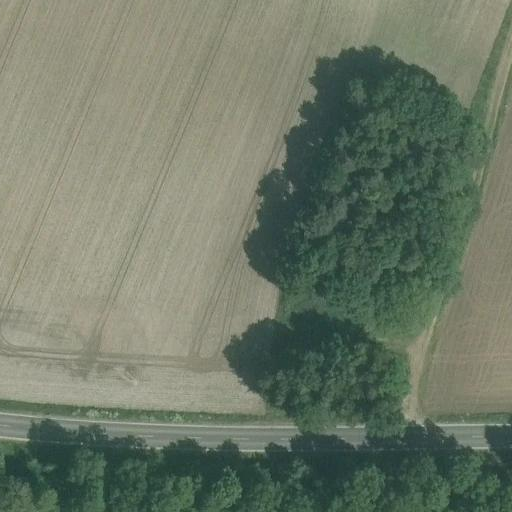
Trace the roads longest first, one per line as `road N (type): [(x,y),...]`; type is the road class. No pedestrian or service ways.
road 1 (tertiary): [(511,437),(253,440),(0,423)]
road 2 (track): [(396,439),(511,37)]
